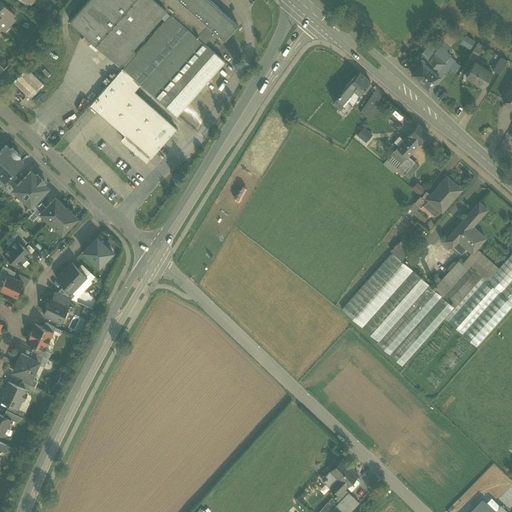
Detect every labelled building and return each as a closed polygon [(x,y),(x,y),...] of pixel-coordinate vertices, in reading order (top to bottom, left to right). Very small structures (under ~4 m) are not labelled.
[(6,5),(0,0),(0,16),(6,22),(14,13),(6,5)] [(170,13),(155,0),(88,0),(70,21),(105,53),(117,64),(120,62),(124,66),(136,53),(131,49),(160,16),(164,20),(170,13)] [(155,0),(170,13),(194,35),(198,34),(207,25),(214,31),(223,39),(237,25),(209,0),(155,0)] [(194,35),(170,13),(164,20),(136,53),(124,66),(122,68),(140,84),(176,116),(224,61),(205,43),(214,31),(207,25),(198,34),(194,35)] [(474,40),(464,35),(460,43),(469,48),(474,40)] [(426,63),(431,67),(446,50),(447,50),(436,40),(429,49),(434,53),(426,63)] [(484,46),(479,43),(474,51),(480,54),(484,46)] [(446,50),(431,67),(436,72),(451,54),(446,50)] [(507,60),(501,56),(492,70),(498,74),(507,60)] [(411,74),(420,81),(431,67),(426,63),(423,60),(411,74)] [(459,66),(454,62),(449,69),(454,73),(459,66)] [(492,73),(474,62),(466,75),(485,87),(492,73)] [(27,67),(13,81),(30,98),(44,84),(27,67)] [(436,72),(431,67),(420,81),(428,88),(439,75),(436,72)] [(140,84),(122,68),(90,104),(125,135),(137,146),(134,150),(139,154),(142,150),(150,157),(170,135),(176,129),(133,91),(137,87),(140,84)] [(371,81),(359,71),(347,85),(353,90),(354,89),(360,94),(371,81)] [(502,98),(511,103),(511,84),(510,83),(502,98)] [(353,90),(347,85),(333,101),(341,109),(339,111),(344,116),(352,108),(344,100),(353,90)] [(383,93),(379,89),(361,114),(367,118),(383,93)] [(428,133),(418,123),(408,135),(418,144),(428,133)] [(366,143),(372,135),(363,128),(357,135),(366,143)] [(121,139),(134,150),(137,146),(125,135),(121,139)] [(418,144),(408,135),(386,159),(397,168),(399,165),(407,156),(418,144)] [(0,151),(0,168),(16,152),(12,147),(10,149),(6,145),(0,151)] [(147,161),(150,157),(142,150),(139,154),(147,161)] [(16,152),(0,168),(0,177),(4,181),(12,173),(23,161),(19,157),(20,156),(16,152)] [(414,162),(407,156),(399,165),(406,172),(414,162)] [(21,199),(41,177),(36,173),(35,174),(31,169),(20,180),(11,190),(21,199)] [(16,177),(12,173),(4,181),(0,185),(0,186),(4,190),(16,177)] [(16,177),(4,190),(8,194),(11,190),(20,180),(16,177)] [(47,182),(41,177),(21,199),(29,207),(30,208),(38,200),(50,187),(46,184),(47,182)] [(428,199),(442,210),(460,189),(446,177),(436,188),(431,195),(428,199)] [(416,181),(412,188),(420,193),(425,187),(416,181)] [(439,213),(442,210),(428,199),(431,195),(425,191),(421,197),(420,196),(414,202),(421,207),(423,205),(434,215),(439,213)] [(46,207),(40,213),(49,222),(64,206),(55,197),(46,207)] [(33,212),(41,203),(38,200),(30,208),(29,207),(26,211),(30,215),(33,212)] [(488,209),(479,200),(443,240),(451,248),(453,247),(457,242),(465,248),(471,254),(476,249),(480,244),(486,237),(473,226),(488,209)] [(40,213),(46,207),(41,203),(33,212),(37,216),(40,213)] [(77,218),(64,206),(49,222),(62,234),(77,218)] [(37,216),(33,212),(30,215),(28,217),(33,221),(37,216)] [(16,240),(23,246),(27,242),(18,234),(14,238),(16,240)] [(96,237),(82,251),(99,266),(112,252),(96,237)] [(402,238),(398,243),(399,244),(408,252),(407,253),(409,255),(415,249),(402,238)] [(3,253),(18,267),(30,254),(23,246),(16,240),(3,253)] [(457,242),(453,247),(461,254),(465,248),(457,242)] [(408,252),(399,244),(391,252),(392,252),(401,260),(407,253),(408,252)] [(40,252),(44,257),(49,253),(45,248),(40,252)] [(482,276),(487,281),(498,268),(478,250),(476,249),(471,254),(462,264),(467,269),(470,266),(482,276)] [(341,309),(361,327),(412,270),(401,260),(392,252),(341,309)] [(511,252),(498,268),(487,281),(511,303),(511,252)] [(452,303),(451,305),(454,307),(482,276),(470,266),(467,269),(462,264),(457,260),(436,284),(433,287),(430,285),(429,286),(449,303),(451,302),(452,303)] [(77,268),(71,263),(56,279),(64,286),(71,292),(86,276),(77,268)] [(81,264),(77,268),(86,276),(90,281),(94,276),(81,264)] [(0,272),(7,276),(12,278),(15,272),(2,266),(0,271),(0,272)] [(378,343),(429,286),(412,270),(361,327),(378,343)] [(12,278),(7,276),(0,290),(15,297),(22,283),(12,278)] [(92,282),(90,281),(86,276),(71,292),(74,295),(77,298),(92,282)] [(511,303),(487,281),(482,276),(454,307),(444,318),(476,347),(511,306),(511,303)] [(74,295),(71,292),(64,286),(57,292),(71,299),(74,295)] [(449,303),(429,286),(378,343),(377,344),(401,366),(444,318),(454,307),(451,305),(449,303)] [(51,297),(68,305),(71,299),(57,292),(54,291),(51,297)] [(68,305),(51,297),(43,314),(60,322),(63,317),(65,318),(68,312),(65,310),(68,305)] [(42,327),(52,332),(53,332),(55,327),(45,322),(42,327)] [(42,327),(35,324),(26,342),(34,345),(43,350),(52,332),(42,327)] [(50,353),(43,350),(34,345),(31,351),(34,352),(48,358),(50,353)] [(48,358),(34,352),(31,358),(38,361),(37,364),(44,367),(48,358)] [(31,358),(21,353),(13,370),(23,375),(30,379),(37,364),(38,361),(31,358)] [(37,381),(30,379),(23,375),(21,381),(34,388),(37,381)] [(25,390),(8,382),(0,398),(0,399),(9,404),(17,408),(22,399),(24,400),(27,394),(24,393),(25,390)] [(25,412),(17,408),(9,404),(6,410),(22,417),(25,412)] [(22,417),(6,410),(3,416),(10,419),(16,422),(22,417)] [(10,419),(3,416),(0,414),(0,434),(2,436),(10,419)] [(337,492),(338,494),(344,488),(358,474),(342,459),(326,475),(323,476),(321,478),(321,480),(323,482),(326,482),(332,488),(332,489),(336,493),(337,492)] [(348,511),(359,502),(344,488),(338,494),(336,495),(335,495),(334,496),(337,499),(335,501),(331,498),(317,511),(329,511),(336,505),(343,511),(348,511)] [(482,498),(468,511),(495,511),(482,498)]
